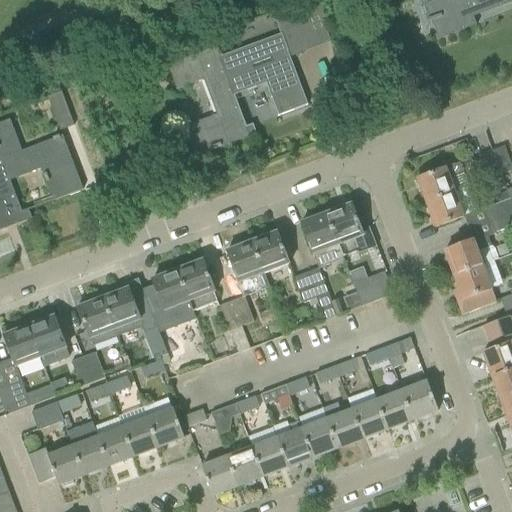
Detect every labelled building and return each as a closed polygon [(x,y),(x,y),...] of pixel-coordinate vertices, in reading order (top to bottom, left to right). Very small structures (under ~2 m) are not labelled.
[(219,58),(233,96),(266,84),(278,117),(307,106),(294,71),(289,73),(286,64),(290,62),(288,56),(301,51),(292,28),(327,15),(321,0),(307,0),(270,14),(279,36),(219,58)] [(511,3),(510,0),(442,0),(425,6),(438,41),(476,27),(470,12),(496,2),(499,9),(511,3)] [(233,96),(219,58),(216,49),(167,67),(176,91),(204,81),(217,116),(184,129),(195,159),(249,138),(245,128),(233,96)] [(59,133),(73,128),(61,94),(47,99),(59,133)] [(62,137),(21,153),(9,122),(0,124),(0,157),(9,181),(41,168),(54,202),(82,191),(62,137)] [(249,138),(256,136),(252,126),(245,128),(249,138)] [(499,175),(511,171),(503,148),(491,153),(499,175)] [(499,175),(491,153),(478,157),(487,180),(499,175)] [(0,232),(25,223),(21,213),(9,181),(0,157),(0,232)] [(450,180),(463,175),(459,165),(416,181),(425,205),(455,194),(450,180)] [(455,194),(425,205),(434,229),(453,222),(462,219),(475,214),(466,190),(455,194)] [(489,223),(511,214),(511,209),(505,191),(504,192),(506,198),(496,201),(498,205),(484,210),(489,223)] [(368,229),(361,232),(351,206),(326,215),(342,259),(356,254),(359,255),(376,248),(368,229)] [(493,235),(511,228),(511,214),(489,223),(493,235)] [(343,261),(342,259),(326,215),(300,225),(317,270),(319,270),(343,261)] [(276,234),(251,243),(263,275),(289,265),(284,252),(276,234)] [(462,246),(444,253),(453,277),(482,267),(493,262),(498,260),(494,249),(490,247),(487,238),(474,243),(473,242),(471,243),(462,246)] [(251,243),(226,253),(237,283),(236,283),(242,299),(242,300),(244,299),(269,289),(263,275),(251,243)] [(218,304),(209,280),(202,262),(177,271),(189,305),(190,305),(193,313),(218,304)] [(384,274),(386,273),(382,264),(377,266),(381,275),(368,280),(377,302),(392,296),(384,274)] [(461,317),(495,305),(482,267),(453,277),(460,296),(454,298),(461,317)] [(315,300),(328,295),(319,270),(317,270),(306,275),(315,300)] [(153,285),(142,290),(145,298),(152,317),(157,328),(159,333),(171,329),(195,320),(193,313),(190,305),(189,305),(177,271),(151,281),(153,285)] [(303,304),(315,300),(306,275),(293,279),(303,304)] [(360,309),(377,302),(368,280),(352,286),(360,309)] [(116,288),(101,294),(118,338),(141,329),(143,333),(157,328),(152,317),(145,298),(133,303),(128,290),(127,290),(126,290),(127,291),(126,291),(118,294),(116,288)] [(78,308),(77,309),(92,347),(92,348),(118,338),(101,294),(89,299),(85,300),(87,305),(87,306),(79,309),(78,308)] [(336,317),(335,316),(331,302),(328,295),(315,300),(323,322),(336,317)] [(242,299),(232,303),(241,327),(242,329),(253,324),(244,299),(242,300),(242,299)] [(338,300),(331,302),(335,316),(343,313),(338,300)] [(242,329),(241,327),(232,303),(219,308),(237,356),(250,351),(241,329),(242,329)] [(51,312),(26,322),(28,327),(40,359),(44,368),(69,358),(53,318),(51,312)] [(511,346),(511,345),(511,344),(511,327),(508,318),(482,328),(491,351),(482,355),(491,379),(511,371),(511,346)] [(28,327),(26,322),(1,331),(15,368),(40,359),(28,327)] [(157,328),(143,333),(154,362),(168,357),(159,333),(157,328)] [(401,355),(413,350),(409,340),(384,349),(388,360),(389,362),(390,362),(393,370),(405,366),(401,355)] [(384,349),(365,357),(369,367),(388,360),(384,349)] [(93,385),(104,381),(95,355),(83,359),(93,385)] [(168,358),(160,361),(162,367),(170,364),(168,358)] [(80,390),(93,385),(83,359),(70,364),(80,390)] [(355,360),(335,368),(339,378),(357,371),(359,371),(355,360)] [(155,363),(140,369),(144,380),(165,372),(164,370),(162,367),(160,361),(155,363)] [(335,368),(315,375),(319,386),(339,378),(335,368)] [(511,397),(511,371),(491,379),(500,403),(511,397)] [(110,397),(131,390),(126,378),(106,386),(110,397)] [(305,379),(285,387),(289,397),(309,389),(305,379)] [(20,382),(9,387),(19,412),(28,408),(30,408),(27,401),(25,396),(20,382)] [(412,422),(437,412),(426,383),(401,393),(412,422)] [(89,405),(110,397),(106,386),(85,393),(89,405)] [(9,387),(0,390),(0,402),(6,417),(19,412),(9,387)] [(265,394),(260,396),(264,406),(277,401),(289,397),(285,387),(265,394)] [(388,431),(412,422),(401,393),(377,402),(388,431)] [(60,415),(85,405),(81,395),(56,404),(60,415)] [(511,397),(500,403),(509,427),(511,425),(511,397)] [(255,398),(235,405),(239,416),(259,409),(255,399),(255,398)] [(362,441),(388,431),(377,402),(352,412),(362,441)] [(49,407),(30,414),(37,431),(37,432),(63,423),(60,415),(56,404),(49,407)] [(235,405),(210,415),(218,437),(229,433),(232,418),(239,416),(235,405)] [(158,449),(184,440),(173,410),(147,420),(158,449)] [(183,419),(182,419),(186,429),(187,429),(206,422),(204,417),(202,411),(183,419)] [(337,450),(362,441),(352,412),(327,421),(337,450)] [(133,458),(158,449),(147,420),(122,429),(133,458)] [(312,460),(337,450),(327,421),(302,431),(312,460)] [(302,431),(300,431),(297,423),(288,427),(291,435),(277,440),(288,469),(312,460),(302,431)] [(109,468),(133,458),(122,429),(98,439),(109,468)] [(83,477),(109,468),(98,439),(72,448),(83,477)] [(263,478),(288,469),(277,440),(252,449),(263,478)] [(72,481),(83,477),(72,448),(48,457),(46,450),(27,457),(38,486),(55,479),(58,487),(61,485),(63,489),(73,485),(72,481)] [(237,488),(263,478),(252,449),(226,459),(237,488)] [(212,497),(237,488),(226,459),(201,469),(212,497)] [(0,510),(13,506),(8,493),(0,496),(0,510)]
